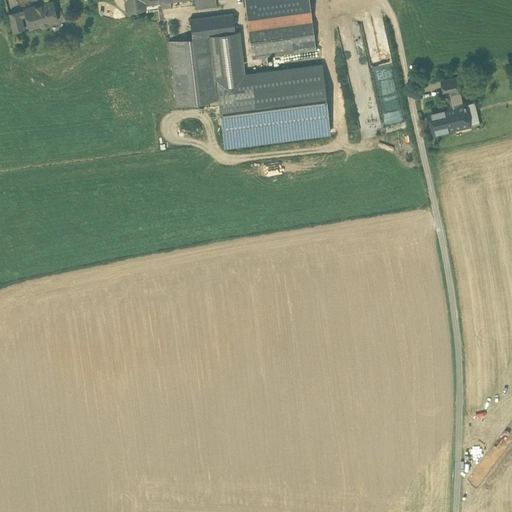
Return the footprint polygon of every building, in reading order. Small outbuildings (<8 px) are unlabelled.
[(123,0),(125,11),(145,8),(145,4),(144,0),(123,0)] [(215,0),(194,0),(196,10),(216,7),(215,0)] [(308,0),(273,0),(245,4),(248,29),(311,20),(308,0)] [(43,4),(35,7),(34,6),(24,8),(29,28),(40,25),(43,27),(47,26),(49,23),(57,20),(54,10),(56,7),(55,3),(52,1),(43,3),(43,4)] [(19,11),(9,13),(14,31),(23,28),(19,11)] [(233,13),(190,18),(192,37),(210,35),(235,32),(233,13)] [(311,20),(248,29),(252,57),(315,48),(311,20)] [(210,35),(213,67),(215,67),(225,146),(329,133),(321,65),(244,74),(239,32),(235,32),(210,35)] [(192,37),(169,40),(176,105),(217,100),(213,67),(210,35),(192,37)] [(457,77),(442,80),(445,93),(449,92),(452,106),(463,103),(457,77)] [(452,106),(430,111),(435,133),(480,123),(475,101),(463,103),(452,106)] [(320,171),(319,157),(256,161),(257,174),(320,171)]
